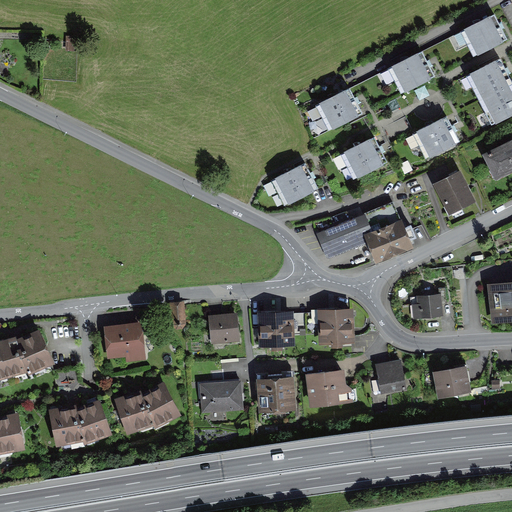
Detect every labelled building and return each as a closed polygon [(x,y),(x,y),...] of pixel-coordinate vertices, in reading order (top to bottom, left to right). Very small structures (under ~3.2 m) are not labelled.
[(465,30),(476,52),(505,38),(494,16),(465,30)] [(393,65),(405,89),(430,77),(418,53),(393,65)] [(469,74),(481,98),(510,83),(498,59),(469,74)] [(481,98),(494,122),(511,112),(511,86),(510,83),(481,98)] [(319,103),(332,129),(366,112),(353,86),(319,103)] [(416,131),(429,157),(464,139),(450,114),(416,131)] [(343,151),(356,178),(390,161),(377,135),(343,151)] [(511,140),(485,153),(496,175),(511,167),(511,140)] [(275,178),(289,204),(320,187),(307,162),(275,178)] [(460,173),(437,184),(449,211),(472,200),(460,173)] [(364,232),(373,229),(367,214),(319,233),(329,257),(368,241),(364,232)] [(364,232),(368,241),(375,260),(411,246),(400,219),(373,229),(364,232)] [(511,279),(489,282),(494,322),(511,320),(511,279)] [(444,290),(417,292),(419,317),(445,315),(444,290)] [(354,303),(319,304),(320,341),(355,340),(354,303)] [(184,306),(172,307),(173,323),(178,327),(182,326),(185,322),(184,306)] [(296,308),(260,309),(262,345),(297,344),(296,308)] [(241,311),(211,311),(211,339),(242,338),(241,311)] [(141,323),(106,326),(109,356),(144,352),(141,323)] [(15,337),(0,341),(0,352),(6,375),(26,369),(28,373),(52,362),(39,331),(16,340),(15,337)] [(468,356),(433,361),(437,389),(473,384),(468,356)] [(404,362),(383,362),(384,387),(404,386),(404,362)] [(348,365),(307,370),(311,402),(351,398),(348,365)] [(213,370),(200,371),(202,410),(246,407),(243,368),(232,368),(232,374),(213,375),(213,370)] [(297,371),(260,374),(262,410),(300,408),(297,371)] [(170,377),(118,396),(131,433),(183,415),(170,377)] [(106,393),(51,406),(60,444),(114,432),(106,393)] [(0,416),(0,452),(23,447),(17,414),(0,416)]
